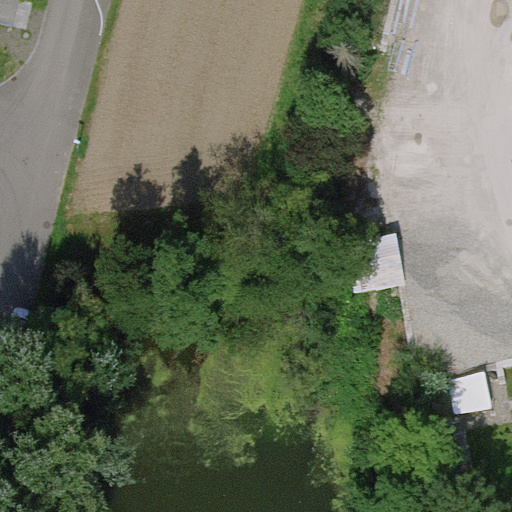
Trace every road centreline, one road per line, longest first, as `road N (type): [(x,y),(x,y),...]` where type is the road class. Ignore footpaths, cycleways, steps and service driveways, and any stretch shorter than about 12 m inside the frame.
road 1 (residential): [(51,152),(0,352)]
road 2 (residential): [(90,0),(51,152)]
